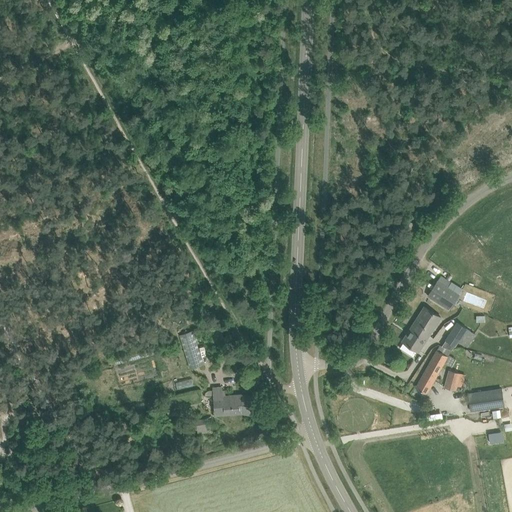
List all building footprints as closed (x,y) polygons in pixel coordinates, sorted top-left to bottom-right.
[(399,230),(406,234),(414,223),(407,219),(399,230)] [(427,297),(450,310),(459,294),(437,281),(427,297)] [(424,306),(413,323),(430,334),(441,317),(424,306)] [(440,345),(437,349),(415,387),(427,393),(451,349),(455,346),(455,347),(459,342),(466,347),(475,334),(457,322),(445,340),(442,346),(440,345)] [(430,334),(413,323),(402,341),(418,351),(430,334)] [(192,330),(178,335),(183,348),(189,368),(203,363),(200,355),(192,330)] [(444,387),(456,390),(457,385),(461,386),(462,383),(463,383),(465,375),(449,370),(444,387)] [(213,388),(214,404),(215,414),(239,412),(240,410),(254,412),(257,397),(242,394),(241,397),(232,398),(231,395),(224,396),(224,390),(221,390),(221,387),(213,388)] [(469,394),(471,411),(504,406),(502,389),(469,394)] [(204,419),(188,421),(190,429),(197,428),(198,433),(206,431),(204,419)]
